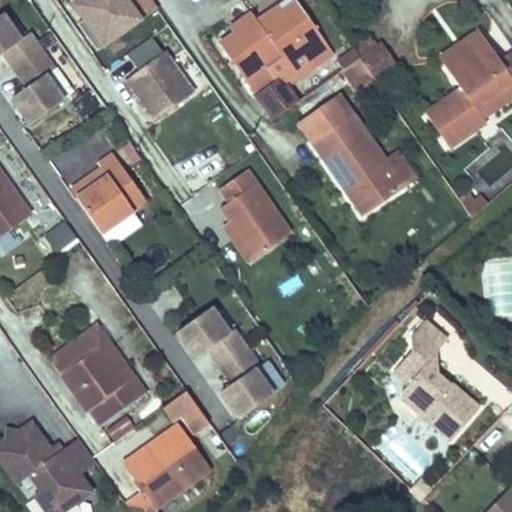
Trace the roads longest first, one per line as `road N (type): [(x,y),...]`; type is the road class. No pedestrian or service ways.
road 1 (unknown): [(180,0),(294,165)]
road 2 (unknown): [(0,284),(99,419)]
